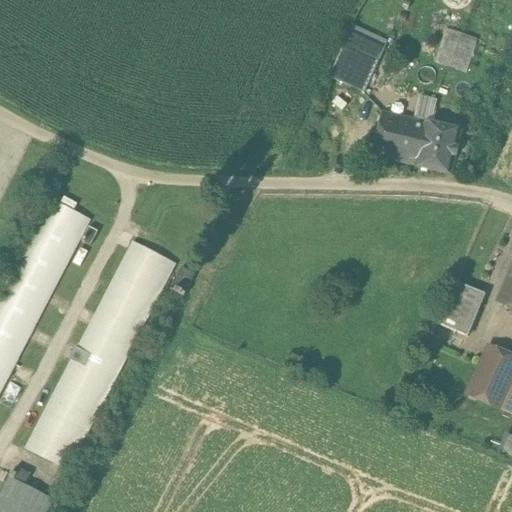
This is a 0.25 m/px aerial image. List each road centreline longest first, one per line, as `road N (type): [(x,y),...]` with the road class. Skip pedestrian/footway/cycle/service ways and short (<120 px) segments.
road 1 (unclassified): [(0,110),(62,145),(156,178),(451,186),(511,202)]
road 2 (track): [(253,180),(171,343)]
